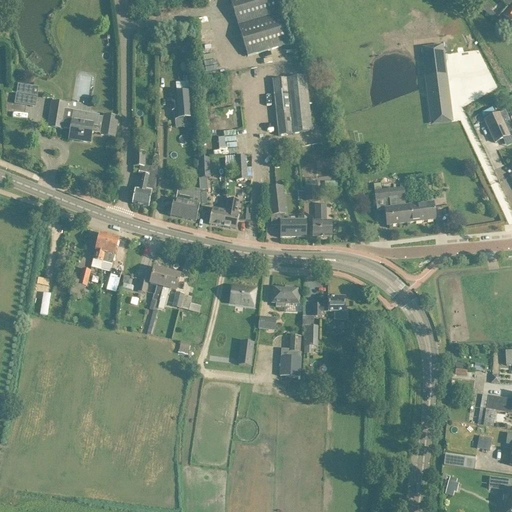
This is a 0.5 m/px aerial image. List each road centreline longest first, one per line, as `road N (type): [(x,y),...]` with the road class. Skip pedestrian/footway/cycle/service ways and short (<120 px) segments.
road 1 (secondary): [(329,259),(250,253),(149,230),(0,175)]
road 2 (track): [(185,511),(183,430),(227,249)]
road 3 (secondary): [(429,387),(431,339),(408,292),(366,261),(329,259)]
road 4 (secondary): [(329,259),(400,299),(423,342),(429,387)]
road 5 (residential): [(354,246),(390,252),(511,242)]
road 6 (secondary): [(417,511),(429,387)]
